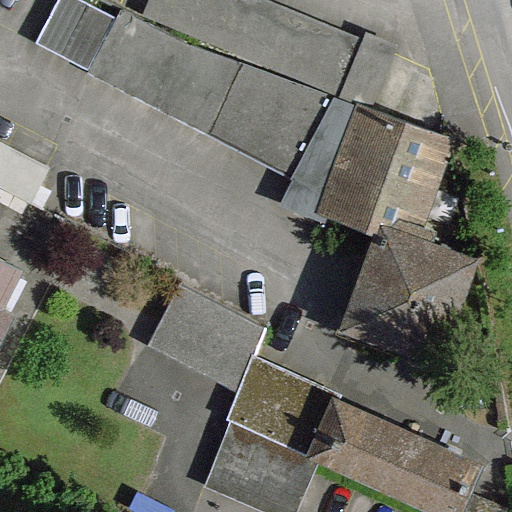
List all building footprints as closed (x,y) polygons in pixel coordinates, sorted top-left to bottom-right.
[(55,0),(32,42),(87,71),(116,19),(80,0),(55,0)] [(363,38),(264,0),(149,0),(143,16),(370,102),(392,43),(365,33),(363,38)] [(188,45),(123,8),(116,19),(87,71),(157,107),(293,174),(328,98),(188,45)] [(328,98),(293,174),(281,201),(375,231),(340,324),(437,361),(474,257),(412,236),(448,142),(328,98)] [(0,299),(18,265),(0,255),(0,331),(12,308),(0,301),(0,299)] [(261,324),(178,285),(161,322),(149,348),(232,386),(248,351),(261,324)] [(338,393),(248,351),(232,386),(236,388),(223,416),(230,419),(317,458),(432,511),(502,511),(504,508),(468,491),(481,463),(411,431),(336,397),(338,393)] [(317,458),(230,419),(201,482),(265,511),(291,511),(313,465),(317,458)]
